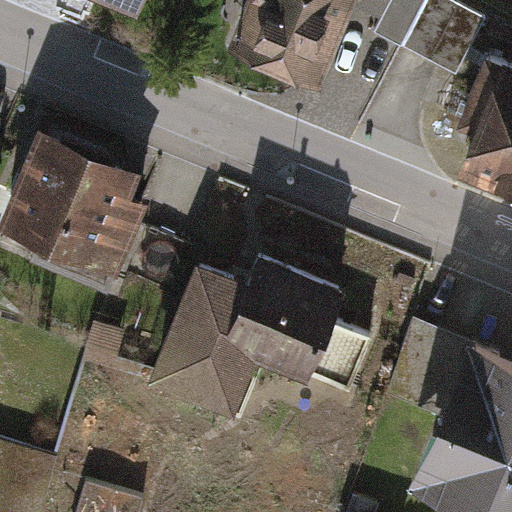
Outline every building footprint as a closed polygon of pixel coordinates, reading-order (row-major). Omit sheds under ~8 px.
[(119,0),(146,11),(150,0),(119,0)] [(248,0),(229,50),(327,89),(362,0),(248,0)] [(426,0),(405,42),(459,70),(489,13),(463,0),(426,0)] [(467,161),(511,178),(511,48),(495,41),(465,114),(483,121),(467,161)] [(50,276),(118,303),(146,232),(138,229),(154,188),(137,181),(150,149),(45,107),(0,218),(0,224),(61,249),(50,276)] [(343,315),(357,281),(265,244),(257,265),(202,243),(152,368),(241,404),(260,354),(341,387),(366,324),(343,315)] [(511,497),(511,340),(453,317),(415,410),(450,423),(433,465),(511,497)] [(0,504),(24,511),(37,511),(84,367),(6,342),(0,359),(0,504)]
